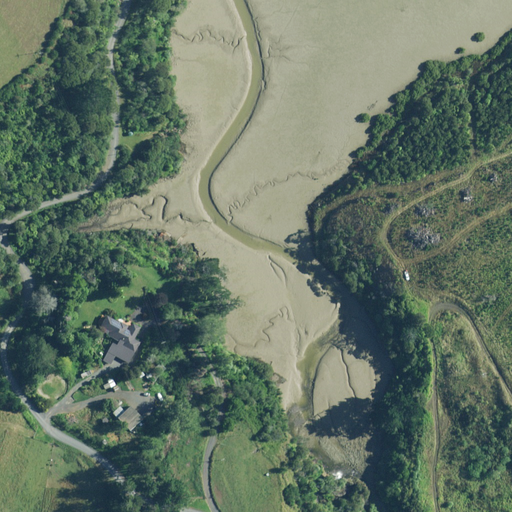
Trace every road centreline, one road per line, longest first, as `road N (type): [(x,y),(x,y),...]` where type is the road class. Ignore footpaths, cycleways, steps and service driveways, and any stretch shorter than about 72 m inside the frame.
road 1 (unclassified): [(121,0),(107,160),(0,213)]
road 2 (unclassified): [(0,368),(19,401),(103,458),(129,498),(156,511)]
